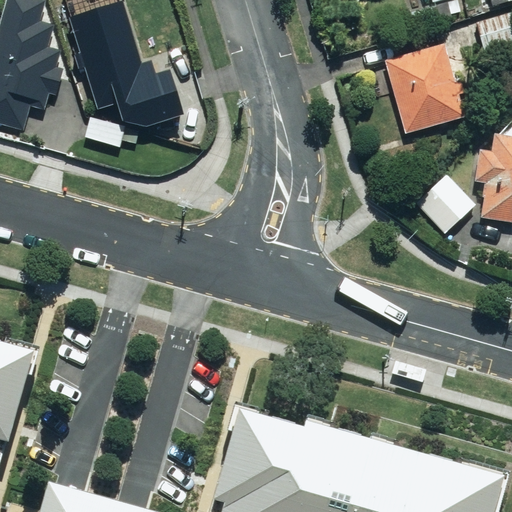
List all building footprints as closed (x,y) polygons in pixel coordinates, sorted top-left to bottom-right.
[(68,70),(61,68),(65,50),(53,47),(59,25),(45,21),(51,0),(50,0),(10,0),(0,38),(0,120),(28,128),(34,106),(49,110),(54,94),(61,96),(68,70)] [(68,0),(73,15),(67,16),(81,62),(88,60),(90,70),(83,72),(92,103),(100,101),(103,109),(119,104),(126,125),(160,115),(158,108),(179,102),(174,86),(139,97),(132,73),(149,68),(128,0),(68,0)] [(449,42),(388,58),(409,132),(469,116),(449,42)] [(89,137),(123,147),(126,139),(141,143),(144,131),(95,117),(89,137)] [(496,150),(483,148),(478,180),(488,181),(485,195),(488,196),(485,216),(511,219),(511,134),(498,132),(496,150)] [(451,172),(419,202),(448,232),(479,202),(451,172)] [(33,350),(0,341),(0,442),(7,445),(33,350)] [(393,366),(424,375),(427,364),(396,355),(393,366)] [(489,511),(497,485),(239,414),(215,500),(224,502),(221,511),(489,511)]
